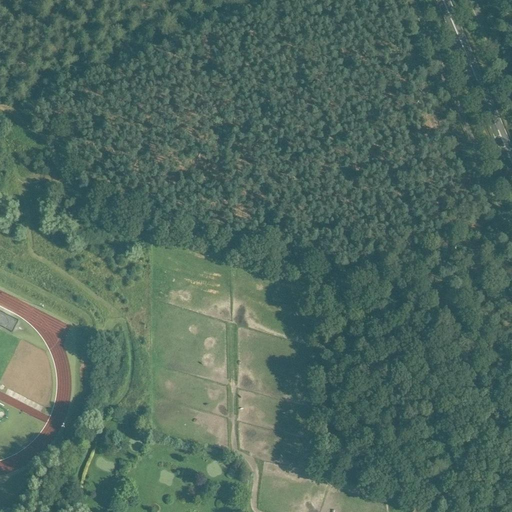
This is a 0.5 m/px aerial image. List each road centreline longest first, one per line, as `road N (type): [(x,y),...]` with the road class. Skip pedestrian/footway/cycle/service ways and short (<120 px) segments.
road 1 (unknown): [(230,0),(312,213),(326,282)]
road 2 (track): [(9,104),(233,7)]
road 3 (secondary): [(511,164),(442,0)]
